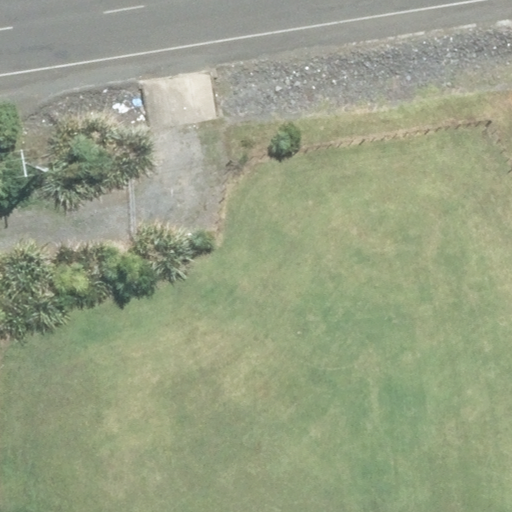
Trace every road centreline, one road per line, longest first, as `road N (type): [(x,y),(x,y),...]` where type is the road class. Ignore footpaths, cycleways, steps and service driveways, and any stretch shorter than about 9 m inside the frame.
road 1 (track): [(158,4),(182,171),(161,197),(0,236)]
road 2 (tertiary): [(184,0),(0,28)]
